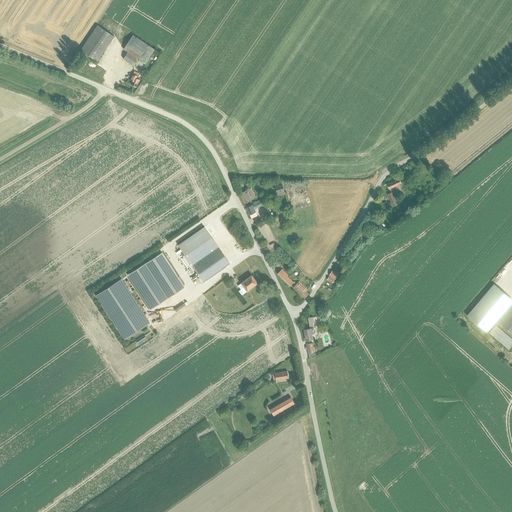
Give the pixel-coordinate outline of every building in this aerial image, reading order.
[(97,62),(114,37),(97,25),(80,50),(97,62)] [(145,64),(155,49),(133,35),(124,49),(128,52),(123,59),(134,66),(138,59),(145,64)] [(130,80),(133,81),(131,85),(136,87),(140,79),(137,78),(139,73),(134,71),(130,80)] [(399,185),(401,184),(399,179),(387,184),(389,189),(390,189),(391,191),(400,187),(399,185)] [(251,196),(253,194),(252,192),(249,193),(248,190),(240,194),(244,204),(253,199),(251,196)] [(399,199),(395,191),(392,193),(392,192),(388,194),(393,207),(397,205),(395,201),(399,199)] [(257,216),(255,212),(256,212),(252,205),(246,208),(250,215),(252,219),(257,216)] [(179,244),(204,281),(229,264),(204,227),(179,244)] [(162,253),(145,264),(129,275),(151,308),(167,297),(184,286),(162,253)] [(290,287),(292,284),(294,283),(292,281),(287,276),(288,275),(282,269),(277,274),(290,287)] [(329,277),(327,280),(333,283),(335,280),(334,280),(335,279),(338,274),(332,271),(329,275),(330,276),(330,277),(329,277)] [(258,283),(252,275),(241,283),(247,291),(258,283)] [(121,279),(96,295),(125,339),(150,323),(121,279)] [(294,286),(293,287),(305,298),(309,294),(305,291),(306,291),(305,290),(306,288),(299,281),(296,284),(295,282),(294,283),(292,284),(294,286)] [(467,315),(486,332),(511,301),(511,299),(494,283),(467,315)] [(511,301),(497,321),(511,333),(511,301)] [(312,333),(314,333),(315,333),(314,328),(313,323),(314,323),(313,317),(308,318),(310,329),(304,330),(306,341),(313,339),(312,333)] [(145,337),(137,342),(139,345),(147,340),(145,337)] [(306,344),(308,354),(314,353),(314,352),(315,352),(314,347),(315,347),(314,346),(313,346),(313,343),(306,344)] [(276,381),(289,378),(288,371),(275,373),(276,381)] [(274,416),(295,404),(291,397),(270,409),(274,416)]
